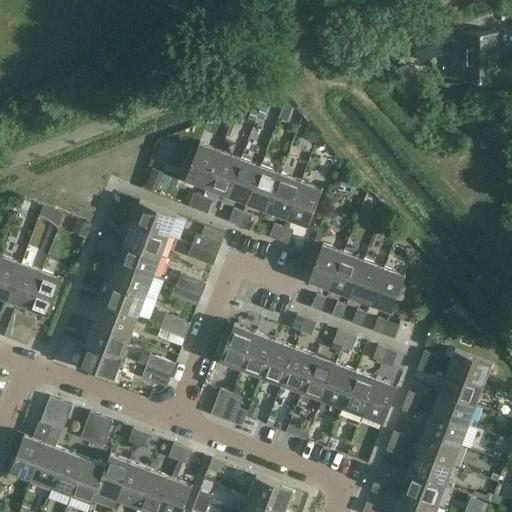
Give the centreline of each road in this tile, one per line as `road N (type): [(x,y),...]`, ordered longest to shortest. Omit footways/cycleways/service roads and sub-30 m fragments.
road 1 (residential): [(331,511),(341,486),(172,422)]
road 2 (residential): [(172,422),(240,242)]
road 3 (residential): [(172,422),(27,367)]
